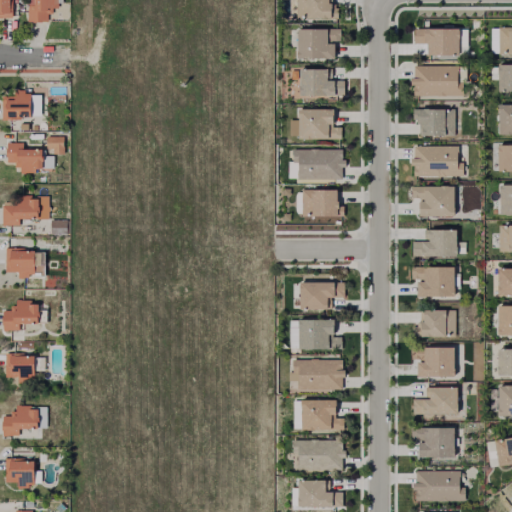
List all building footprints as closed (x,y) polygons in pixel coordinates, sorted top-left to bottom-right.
[(0,0),(11,0),(11,18),(0,18),(0,0)] [(57,0),(57,8),(51,8),(51,14),(46,14),(46,21),(26,21),(26,0),(57,0)] [(339,9),(338,18),(296,18),(296,0),(332,0),(332,4),(335,4),(335,8),(339,9)] [(511,27),(511,55),(498,55),(498,27),(511,27)] [(334,44),(334,58),(298,58),(298,29),(340,28),(340,40),(327,41),(327,44),(334,44)] [(459,29),(458,55),(427,55),(427,43),(414,43),(414,28),(459,29)] [(496,54),(497,29),(490,29),(489,53),(496,54)] [(457,65),(457,82),(462,83),(462,96),(413,96),(413,85),(410,85),(411,78),(413,78),(413,66),(457,65)] [(511,97),(499,97),(499,91),(498,65),(511,65),(511,97)] [(457,83),(464,84),(465,67),(457,67),(457,83)] [(331,68),(332,78),(327,78),(327,81),(344,81),(344,96),(300,96),(300,69),(331,68)] [(28,94),(28,116),(19,116),(19,120),(8,120),(0,120),(1,98),(13,98),(13,90),(23,91),(23,94),(28,94)] [(63,95),(63,103),(48,102),(48,95),(63,95)] [(511,104),(511,134),(498,134),(498,104),(511,104)] [(342,128),(342,140),(298,139),(299,109),(333,110),(333,127),(342,128)] [(454,110),(455,136),(421,136),(421,133),(420,123),(415,123),(415,120),(412,120),(412,109),(454,110)] [(41,150),(40,171),(33,171),(19,172),(19,163),(16,163),(5,162),(5,142),(22,143),(22,149),(41,150)] [(449,142),(449,159),(455,159),(455,172),(407,171),(405,170),(405,160),(403,160),(403,152),(407,152),(407,142),(449,142)] [(511,145),(511,171),(497,171),(498,145),(511,145)] [(345,160),(345,167),(342,167),(341,179),(297,179),(298,163),(292,163),(292,148),(342,149),(342,160),(345,160)] [(511,214),(499,214),(500,185),(511,185),(511,214)] [(454,187),(454,216),(419,216),(419,198),(412,198),(412,186),(454,187)] [(344,206),(344,217),(301,217),(302,190),(337,191),(337,202),(338,206),(344,206)] [(26,199),(35,199),(35,196),(47,196),(47,219),(18,219),(18,225),(1,225),(1,205),(14,205),(15,195),(26,195),(26,199)] [(66,220),(66,235),(49,235),(49,220),(66,220)] [(507,226),(511,226),(511,252),(498,252),(499,226),(507,226)] [(456,230),(457,256),(411,256),(411,241),(429,242),(429,238),(423,238),(424,230),(456,230)] [(33,250),(33,274),(27,274),(27,279),(16,279),(16,272),(4,272),(4,249),(7,249),(8,250),(33,250)] [(454,268),(454,297),(416,297),(416,279),(410,279),(410,267),(454,268)] [(511,269),(511,295),(498,295),(499,269),(511,269)] [(330,298),(330,309),(300,308),(299,282),(344,283),(343,297),(330,298)] [(37,304),(36,324),(18,324),(18,331),(0,331),(1,310),(14,310),(14,300),(26,300),(26,304),(37,304)] [(511,306),(511,336),(497,336),(498,306),(511,306)] [(455,311),(455,337),(414,337),(414,326),(416,326),(416,322),(419,322),(419,311),(455,311)] [(341,338),(341,349),(298,349),(299,320),(333,320),(333,337),(341,338)] [(297,348),(297,321),(288,321),(288,348),(297,348)] [(453,348),(453,378),(416,377),(416,360),(410,360),(410,347),(453,348)] [(511,350),(511,376),(498,376),(498,350),(511,350)] [(33,356),(33,377),(3,376),(3,355),(33,356)] [(342,378),(341,390),(298,390),(299,373),(292,373),(292,359),(342,359),(342,370),(344,378),(342,378)] [(457,388),(457,416),(412,415),(413,399),(429,399),(429,387),(457,388)] [(511,416),(499,416),(499,387),(511,387),(511,416)] [(344,418),(344,431),(301,430),(301,400),(336,400),(336,418),(344,418)] [(36,409),(36,428),(17,428),(17,436),(0,436),(0,415),(14,415),(14,405),(26,405),(26,409),(36,409)] [(453,429),(452,457),(418,457),(418,440),(411,440),(411,428),(453,429)] [(511,464),(498,467),(494,439),(511,436),(511,464)] [(342,440),(342,470),(297,469),(298,451),(292,451),(292,439),(342,440)] [(34,459),(34,471),(33,471),(32,485),(27,485),(27,489),(16,489),(16,482),(3,482),(3,459),(34,459)] [(458,471),(458,487),(464,487),(464,501),(415,502),(415,471),(458,471)] [(328,480),(328,489),(325,489),(325,493),(343,493),(342,508),(298,506),(298,481),(328,480)]
